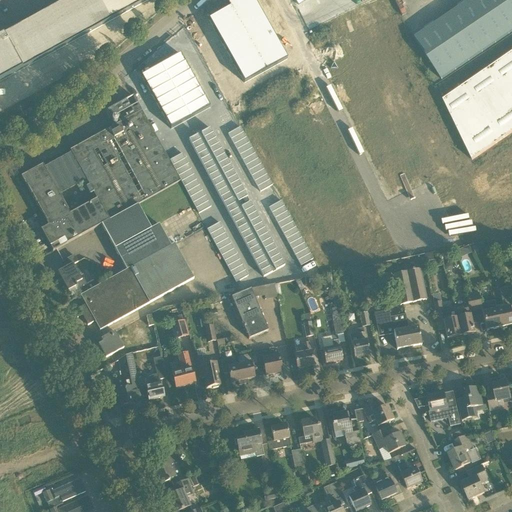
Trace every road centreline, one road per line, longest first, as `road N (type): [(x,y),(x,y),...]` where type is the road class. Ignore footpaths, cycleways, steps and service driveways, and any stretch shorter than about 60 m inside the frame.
road 1 (residential): [(112,434),(396,373)]
road 2 (unclassified): [(0,156),(52,121),(187,0)]
road 3 (unclassified): [(112,434),(0,234)]
road 4 (residential): [(443,486),(396,373)]
